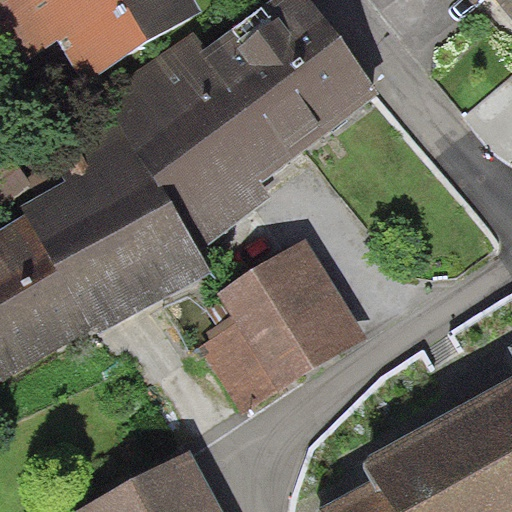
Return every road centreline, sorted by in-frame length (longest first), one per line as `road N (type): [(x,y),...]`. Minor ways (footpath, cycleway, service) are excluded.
road 1 (residential): [(262,511),(264,473),(281,434),(511,257)]
road 2 (residential): [(320,0),(511,210)]
